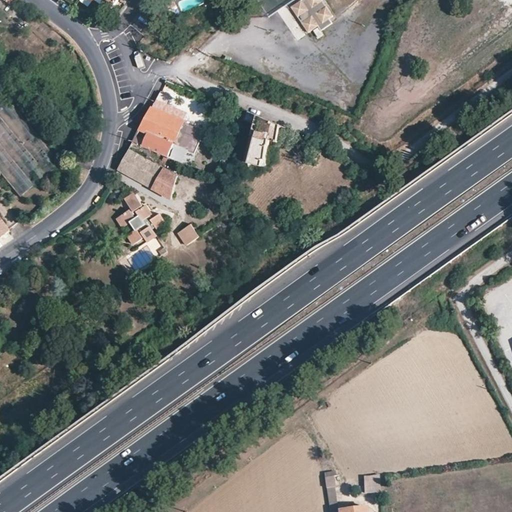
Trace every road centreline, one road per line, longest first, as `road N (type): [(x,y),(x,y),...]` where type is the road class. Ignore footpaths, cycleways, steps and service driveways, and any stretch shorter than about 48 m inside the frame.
road 1 (motorway): [(511,138),(0,510)]
road 2 (motorway): [(61,511),(511,185)]
road 3 (residential): [(141,90),(155,73),(172,69),(318,125),(378,169),(511,69)]
road 4 (residential): [(35,0),(83,38),(98,62),(108,126),(80,197),(0,258)]
road 5 (residential): [(511,252),(459,290),(511,396)]
